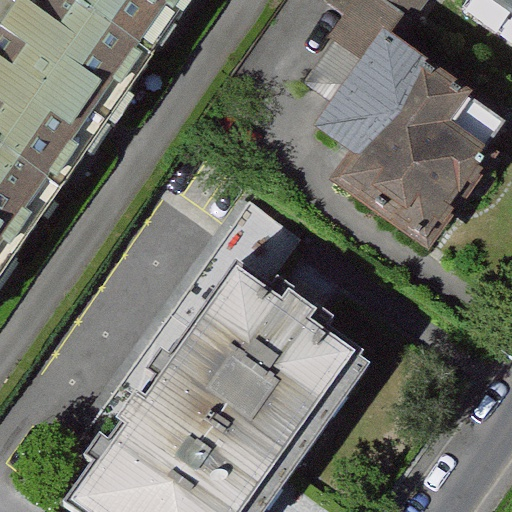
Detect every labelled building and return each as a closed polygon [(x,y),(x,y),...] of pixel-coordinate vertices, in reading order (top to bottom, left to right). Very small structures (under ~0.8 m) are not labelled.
[(93,0),(81,17),(156,75),(209,0),(93,0)] [(327,0),(353,17),(364,0),(327,0)] [(439,0),(388,0),(422,24),(439,0)] [(511,0),(474,0),(467,11),(511,43),(511,0)] [(0,90),(0,152),(65,201),(156,75),(81,17),(59,4),(0,90)] [(511,133),(511,111),(392,31),(368,66),(341,48),(311,92),(338,110),(324,130),(367,159),(348,186),(436,245),(511,133)] [(0,292),(65,201),(0,152),(0,292)] [(143,407),(284,509),(385,366),(339,333),(347,322),(302,290),(297,297),(282,286),(306,252),(252,214),(176,323),(195,337),(180,358),(170,351),(154,374),(162,379),(143,407)] [(90,460),(100,467),(70,509),(73,511),(281,511),(284,509),(143,407),(116,445),(106,438),(90,460)]
